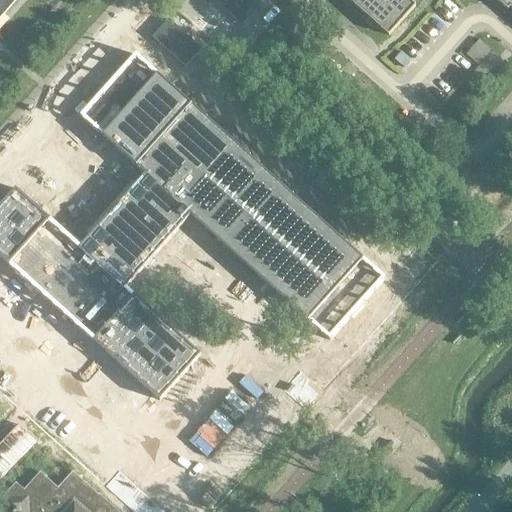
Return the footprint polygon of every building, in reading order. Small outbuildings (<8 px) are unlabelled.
[(42,0),(59,15),(72,0),(42,0)] [(224,0),(243,17),(252,7),(248,4),(251,0),(224,0)] [(348,0),(389,37),(416,7),(407,0),(348,0)] [(511,0),(495,0),(508,11),(510,8),(511,10),(511,0)] [(19,8),(12,15),(21,23),(28,16),(19,8)] [(28,16),(21,23),(30,31),(37,24),(28,16)] [(0,17),(0,46),(9,55),(24,39),(0,17)] [(152,38),(186,68),(202,49),(169,19),(152,38)] [(481,37),(468,51),(489,70),(502,56),(481,37)] [(0,46),(0,65),(9,55),(0,46)] [(16,189),(0,207),(0,257),(37,291),(160,401),(201,356),(129,291),(126,288),(128,286),(190,217),(191,216),(193,218),(267,284),(330,341),(386,279),(136,55),(81,117),(145,175),(137,184),(126,196),(120,203),(109,216),(100,226),(89,238),(80,247),(16,189)] [(2,457),(0,459),(0,471),(1,472),(10,463),(2,457)] [(24,476),(16,486),(23,492),(31,483),(24,476)] [(31,483),(23,492),(30,499),(39,490),(31,483)] [(0,498),(0,511),(4,511),(9,507),(0,498)] [(52,502),(44,511),(45,511),(57,511),(60,509),(52,502)]
